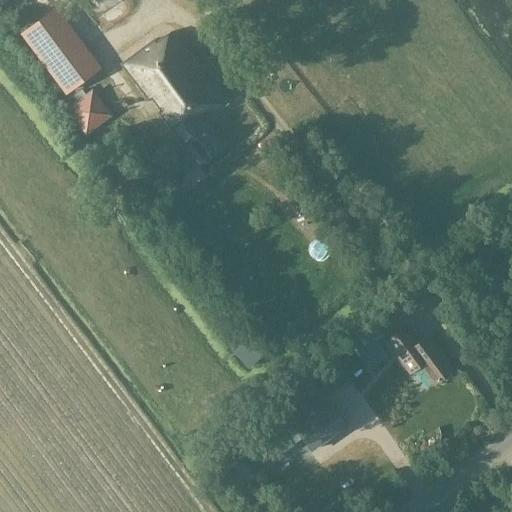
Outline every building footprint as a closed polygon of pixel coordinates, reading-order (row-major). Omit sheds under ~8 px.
[(152,37),(118,64),(147,102),(150,100),(158,110),(155,112),(184,149),(176,155),(189,172),(222,146),(203,122),(226,103),(169,31),(154,39),(152,37)] [(71,94),(74,99),(66,104),(84,128),(107,112),(89,88),(84,92),(81,87),(71,94)] [(511,266),(511,242),(502,248),(511,267),(511,266)] [(408,373),(418,366),(431,385),(440,379),(443,379),(448,377),(450,371),(452,369),(427,334),(416,343),(402,325),(383,339),(408,373)] [(364,329),(346,342),(360,362),(378,349),(372,340),(364,329)] [(345,426),(330,405),(294,430),(309,451),(345,426)] [(255,441),(268,461),(291,445),(278,426),(255,441)] [(511,511),(511,482),(470,511),(511,511)]
